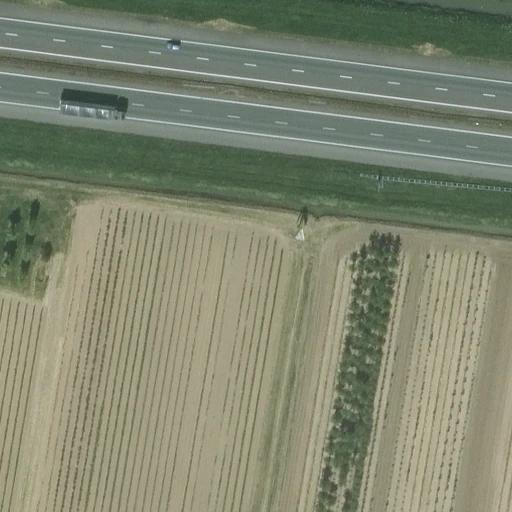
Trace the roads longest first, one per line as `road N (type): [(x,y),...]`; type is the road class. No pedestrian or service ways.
road 1 (motorway): [(0,88),(511,153)]
road 2 (motorway): [(511,99),(0,34)]
road 3 (track): [(22,511),(59,278)]
